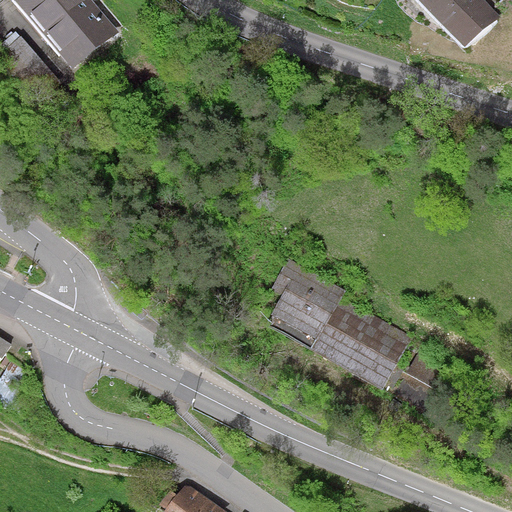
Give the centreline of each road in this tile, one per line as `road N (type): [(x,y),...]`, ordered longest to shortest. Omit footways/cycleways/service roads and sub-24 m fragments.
road 1 (tertiary): [(469,511),(292,437),(73,328)]
road 2 (tertiary): [(205,0),(273,33),(511,114)]
road 3 (tertiary): [(73,328),(64,384),(76,414),(169,443),(271,511)]
road 4 (track): [(0,435),(105,466),(172,473),(200,461)]
road 5 (track): [(359,298),(511,384)]
road 6 (tertiary): [(73,328),(71,268),(0,209)]
